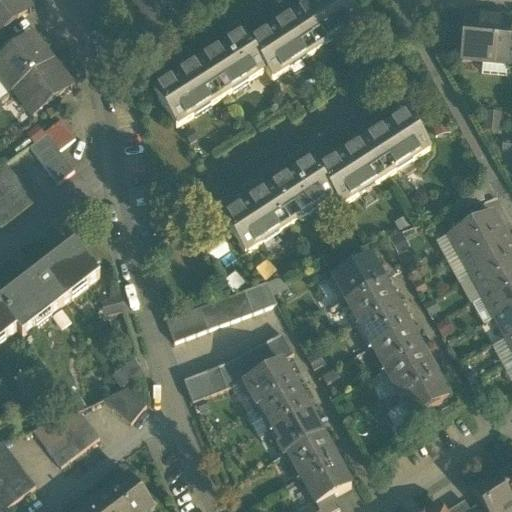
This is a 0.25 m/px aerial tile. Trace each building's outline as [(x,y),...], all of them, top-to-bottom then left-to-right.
[(31,16),(18,0),(0,0),(0,34),(2,33),(28,14),(30,17),(31,16)] [(123,0),(153,46),(171,35),(148,0),(123,0)] [(154,98),(176,131),(264,74),(271,84),(360,27),(342,0),(328,0),(250,51),(243,40),(154,98)] [(185,0),(197,18),(215,6),(211,0),(185,0)] [(481,76),(505,78),(506,75),(505,75),(506,62),(508,62),(510,46),(511,25),(479,22),(479,23),(463,22),(460,63),(482,65),(481,76)] [(0,69),(12,60),(4,49),(10,44),(2,33),(0,34),(0,69)] [(0,106),(13,96),(18,93),(51,67),(31,41),(33,44),(12,60),(0,69),(0,106)] [(72,93),(51,67),(18,93),(34,115),(30,118),(33,122),(34,122),(32,118),(68,90),(71,93),(72,93)] [(18,93),(13,96),(30,118),(34,115),(18,93)] [(501,116),(484,114),(482,134),(499,136),(501,116)] [(223,225),(245,259),(333,202),(340,212),(429,154),(407,120),(318,178),(311,168),(223,225)] [(46,139),(52,146),(68,134),(60,124),(44,136),(46,139)] [(75,143),(68,134),(52,146),(59,155),(75,143)] [(29,151),(50,178),(67,165),(59,155),(52,146),(46,139),(29,151)] [(50,178),(57,187),(74,175),(71,171),(67,165),(50,178)] [(6,169),(0,173),(0,195),(17,218),(34,205),(6,169)] [(461,215),(479,208),(485,206),(480,193),(456,202),(461,215)] [(0,231),(17,218),(0,195),(0,231)] [(445,221),(454,236),(485,219),(479,208),(461,215),(445,221)] [(449,239),(461,260),(502,237),(490,216),(485,219),(454,236),(449,239)] [(401,237),(389,244),(397,259),(409,252),(401,237)] [(511,258),(511,255),(502,237),(461,260),(473,281),(511,258)] [(447,268),(461,260),(449,239),(435,247),(447,268)] [(0,347),(17,335),(22,341),(99,281),(74,249),(0,305),(0,347)] [(511,285),(511,258),(473,281),(484,301),(511,285)] [(458,289),(473,281),(461,260),(447,268),(458,289)] [(332,281),(346,306),(382,286),(368,261),(332,281)] [(473,281),(458,289),(470,309),(472,308),(484,301),(473,281)] [(511,312),(511,285),(484,301),(496,322),(511,312)] [(346,306),(359,330),(396,309),(382,286),(346,306)] [(266,287),(255,292),(263,314),(276,309),(270,298),(266,287)] [(244,296),(252,318),(263,314),(255,292),(244,296)] [(244,296),(233,300),(241,322),(252,318),(244,296)] [(233,300),(221,304),(230,327),(241,322),(233,300)] [(484,301),(472,308),(483,329),(496,322),(484,301)] [(221,304),(210,308),(218,331),(230,327),(221,304)] [(210,308),(199,313),(207,335),(218,331),(210,308)] [(359,330),(372,354),(409,333),(396,309),(359,330)] [(511,339),(511,312),(496,322),(507,343),(511,339)] [(199,313),(188,317),(196,339),(207,335),(199,313)] [(188,317),(176,321),(185,343),(196,339),(188,317)] [(174,348),(185,343),(176,321),(165,325),(174,348)] [(372,354),(385,377),(422,357),(409,333),(372,354)] [(282,338),(271,344),(283,365),(291,360),(293,359),(282,338)] [(503,372),(511,366),(511,351),(507,343),(491,351),(503,372)] [(281,366),(283,365),(271,344),(261,350),(272,371),(281,366)] [(262,377),(272,371),(261,350),(250,356),(262,377)] [(251,382),(262,377),(250,356),(240,361),(251,382)] [(385,377),(398,401),(435,380),(422,357),(385,377)] [(246,385),(251,382),(240,361),(229,367),(239,389),(246,385)] [(135,362),(111,377),(119,389),(142,375),(135,362)] [(246,385),(260,410),(295,391),(281,366),(272,371),(262,377),(251,382),(246,385)] [(511,366),(503,372),(511,388),(511,366)] [(226,394),(239,389),(229,367),(218,371),(226,394)] [(215,398),(226,394),(218,371),(207,376),(215,398)] [(204,402),(215,398),(207,376),(195,380),(204,402)] [(192,407),(204,402),(195,380),(183,384),(185,390),(192,407)] [(448,404),(435,380),(398,401),(411,424),(448,404)] [(295,391),(260,410),(274,435),(309,415),(295,391)] [(102,404),(120,420),(136,402),(126,393),(102,404)] [(145,409),(136,402),(120,420),(130,428),(145,409)] [(260,442),(274,435),(260,410),(246,418),(260,442)] [(274,435),(280,447),(287,459),(322,440),(309,415),(274,435)] [(64,437),(72,447),(91,432),(79,416),(78,416),(56,426),(64,437)] [(33,437),(45,452),(64,437),(56,426),(34,437),(33,437)] [(99,442),(91,432),(72,447),(80,457),(99,442)] [(72,447),(64,437),(45,452),(53,462),(72,447)] [(287,459),(301,484),(336,464),(322,440),(287,459)] [(80,457),(72,447),(53,462),(60,472),(61,472),(80,457)] [(283,462),(287,459),(280,447),(276,450),(283,462)] [(0,471),(13,462),(3,449),(0,449),(0,471)] [(20,472),(13,462),(0,471),(0,484),(1,486),(20,472)] [(351,491),(336,464),(301,484),(315,509),(316,510),(332,502),(351,491)] [(511,471),(498,480),(511,500),(511,471)] [(28,481),(20,472),(1,486),(8,495),(28,481)] [(511,511),(511,500),(498,480),(495,475),(469,492),(480,510),(481,511),(511,511)] [(128,479),(106,496),(117,511),(151,511),(153,511),(128,479)] [(35,491),(28,481),(8,495),(16,506),(35,491)] [(0,486),(0,502),(8,495),(1,486),(0,486)] [(0,511),(7,511),(16,506),(8,495),(0,502),(0,511)] [(117,511),(106,496),(85,511),(117,511)] [(310,511),(337,511),(332,502),(316,510),(315,509),(310,511)]
